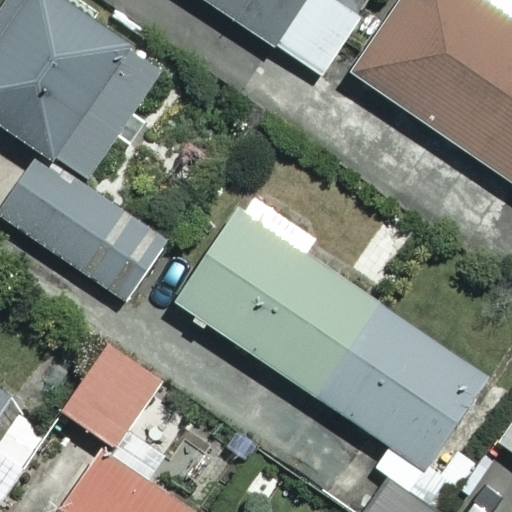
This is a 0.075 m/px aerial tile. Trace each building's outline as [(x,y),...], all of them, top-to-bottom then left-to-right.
[(159,61),(68,0),(5,0),(0,8),(0,124),(79,178),(159,61)] [(202,0),(321,75),(357,17),(330,0),(202,0)] [(511,18),(485,0),(392,0),(345,69),(511,183),(511,18)] [(165,240),(34,157),(0,209),(0,217),(128,299),(165,240)] [(484,376),(235,205),(171,298),(421,469),(484,376)] [(157,373),(104,339),(58,411),(111,445),(157,373)] [(0,414),(12,398),(0,389),(0,414)] [(511,412),(494,437),(511,450),(511,412)] [(188,511),(98,450),(55,511),(188,511)]
